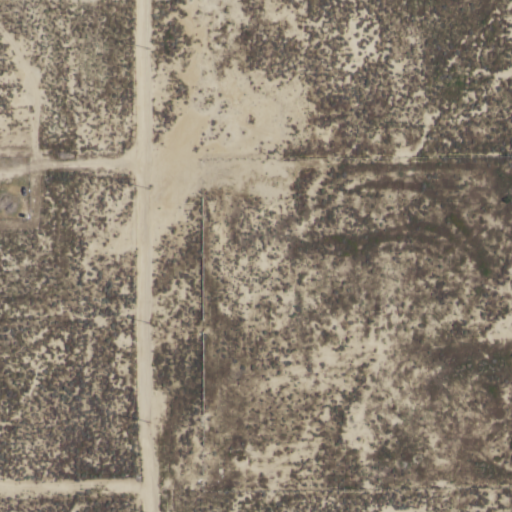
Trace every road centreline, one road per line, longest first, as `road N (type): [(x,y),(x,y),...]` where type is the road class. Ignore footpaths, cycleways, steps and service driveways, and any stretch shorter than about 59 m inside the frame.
road 1 (track): [(138,511),(137,0)]
road 2 (track): [(138,485),(0,486)]
